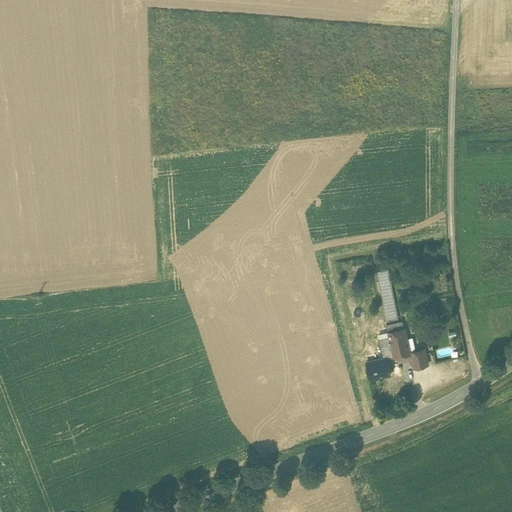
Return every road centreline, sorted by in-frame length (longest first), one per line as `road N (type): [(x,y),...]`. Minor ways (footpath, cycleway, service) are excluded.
road 1 (unclassified): [(456,0),(450,238),(480,384)]
road 2 (secondary): [(480,384),(412,420),(166,511)]
